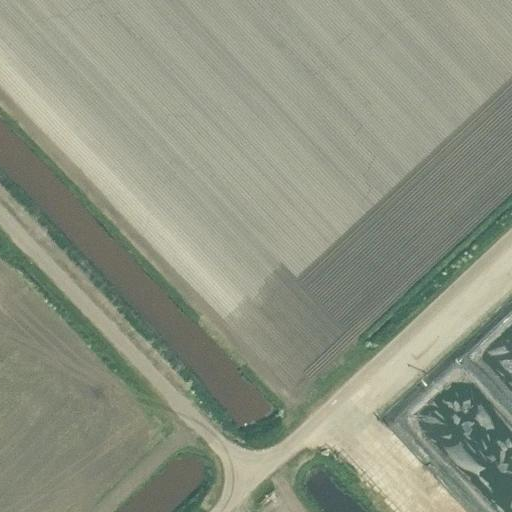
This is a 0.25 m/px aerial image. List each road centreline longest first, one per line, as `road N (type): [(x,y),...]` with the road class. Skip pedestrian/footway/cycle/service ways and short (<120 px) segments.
road 1 (unclassified): [(251,481),(0,216)]
road 2 (unclassified): [(251,481),(511,237)]
